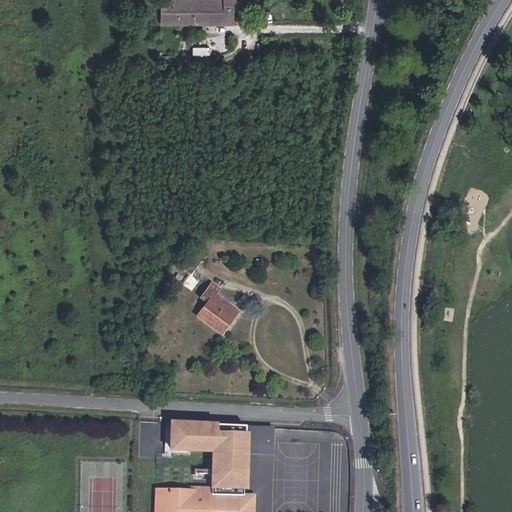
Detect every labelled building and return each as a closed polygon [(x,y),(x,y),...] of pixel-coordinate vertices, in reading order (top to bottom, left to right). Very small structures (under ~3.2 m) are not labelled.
[(159,23),(235,22),(234,0),(166,0),(166,4),(158,4),(159,23)] [(158,55),(158,64),(175,64),(175,55),(158,55)] [(182,248),(178,253),(178,252),(169,264),(170,265),(169,265),(175,269),(180,272),(189,261),(192,255),(182,248)] [(188,313),(213,332),(228,312),(205,293),(208,288),(201,282),(191,293),(198,299),(188,313)] [(202,511),(241,511),(242,491),(231,491),(231,488),(238,488),(237,464),(241,464),(240,444),(209,445),(209,465),(220,464),(221,489),(227,488),(227,491),(202,491),(202,511)] [(160,492),(160,511),(202,511),(202,491),(202,486),(147,487),(147,492),(160,492)] [(160,511),(160,492),(147,492),(146,511),(160,511)]
